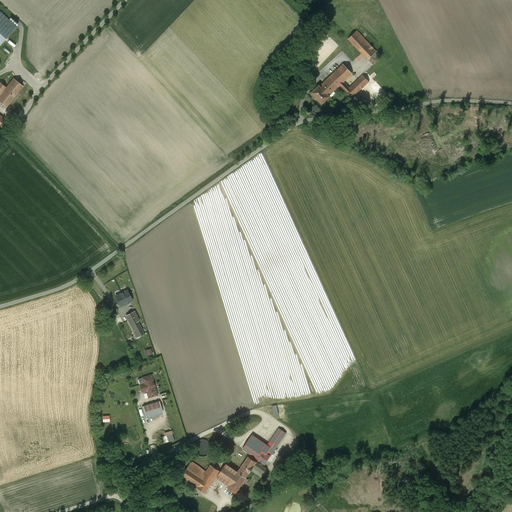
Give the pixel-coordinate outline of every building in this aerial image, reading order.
[(0,45),(17,28),(0,12),(0,45)] [(376,51),(357,31),(348,39),(368,59),(376,51)] [(320,86),(329,96),(340,86),(346,92),(345,92),(352,98),(369,82),(363,75),(349,88),(345,83),(346,82),(345,81),(353,74),(343,64),(320,86)] [(6,87),(0,95),(0,101),(7,107),(23,86),(13,78),(6,87)] [(330,96),(329,96),(320,86),(319,85),(311,93),(322,104),(330,96)] [(127,291),(116,296),(121,306),(132,300),(127,291)] [(138,321),(133,311),(124,316),(136,336),(143,332),(137,322),(138,321)] [(146,390),(146,393),(156,390),(151,375),(143,377),(144,383),(140,384),(142,392),(146,390)] [(157,395),(156,390),(146,393),(148,398),(157,395)] [(159,401),(143,407),(146,417),(162,412),(159,401)] [(267,446),(251,436),(243,449),(248,452),(265,464),(286,433),(279,428),(267,446)] [(381,430),(371,431),(371,436),(373,435),(373,440),(382,439),(381,430)] [(172,434),(161,437),(163,442),(173,439),(172,434)] [(208,442),(205,441),(202,442),(199,443),(197,446),(196,449),(197,452),(198,455),(200,457),(203,458),(206,458),(209,457),(211,455),(213,452),(213,449),(213,446),(211,444),(208,442)] [(237,472),(246,478),(253,467),(257,462),(248,456),(238,472),(237,472)] [(257,462),(253,467),(260,471),(259,473),(262,475),(267,469),(257,462)] [(205,473),(190,463),(181,476),(196,487),(205,493),(220,471),(211,465),(205,473)] [(236,492),(246,478),(237,472),(238,472),(226,464),(218,477),(229,485),(228,487),(236,492)] [(213,511),(219,505),(203,494),(198,501),(204,506),(199,511),(213,511)]
